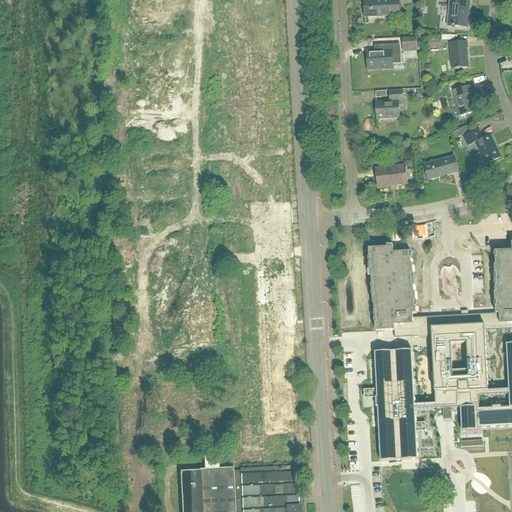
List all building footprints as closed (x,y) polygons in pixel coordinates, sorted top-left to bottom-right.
[(364,0),(366,19),(401,17),(399,0),(379,0),(373,0),(372,0),(364,0)] [(471,1),(464,0),(451,0),(450,18),(449,18),(448,27),(453,27),(453,28),(456,28),(467,29),(468,14),(470,14),(471,1)] [(417,49),(416,38),(404,39),(404,49),(417,49)] [(460,70),(460,69),(469,69),(468,50),(468,42),(450,44),(452,70),(457,70),(457,71),(460,70)] [(394,70),(393,56),(401,56),(401,45),(385,46),(386,52),(368,52),(369,71),(394,70)] [(478,112),(477,112),(473,96),(476,95),(474,86),(454,92),(461,117),(467,116),(467,117),(469,116),(469,115),(478,113),(478,112)] [(404,105),(403,95),(403,91),(390,92),(390,102),(376,103),(377,121),(386,120),(400,119),(400,106),(404,105)] [(476,143),(482,156),(487,166),(502,158),(491,135),(483,139),(479,130),(464,138),(468,147),(476,143)] [(429,181),(459,173),(455,157),(425,165),(429,181)] [(406,166),(376,170),(379,189),(408,186),(406,166)] [(497,294),(495,294),(496,308),(496,310),(496,312),(496,315),(500,315),(500,326),(511,325),(511,236),(511,237),(511,236),(511,244),(495,245),(496,253),(497,266),(495,266),(497,294)] [(386,242),(368,243),(369,255),(369,275),(370,279),(370,291),(372,305),(372,307),(374,328),(376,333),(399,331),(399,343),(415,342),(415,341),(414,325),(414,319),(414,317),(414,315),(417,315),(416,294),(415,294),(413,267),(412,267),(411,253),(410,247),(409,246),(398,247),(393,247),(392,239),(386,239),(386,242)] [(413,352),(375,354),(376,386),(364,388),(365,396),(376,395),(376,398),(377,409),(378,409),(381,463),(418,461),(417,432),(416,429),(426,429),(425,421),(416,421),(416,411),(443,410),(443,418),(448,418),(452,417),(452,410),(461,409),(462,433),(477,432),(477,427),(479,426),(480,422),(511,420),(511,338),(507,340),(509,386),(488,387),(485,332),(502,331),(511,330),(511,325),(500,326),(500,315),(496,315),(496,312),(469,314),(468,310),(462,310),(462,315),(433,316),(432,316),(431,316),(418,316),(417,316),(414,317),(414,319),(414,325),(419,325),(419,331),(432,330),(436,405),(415,406),(413,352)] [(204,466),(218,466),(218,454),(203,455),(204,466)] [(274,494),(283,494),(283,484),(274,483),(274,494)]
